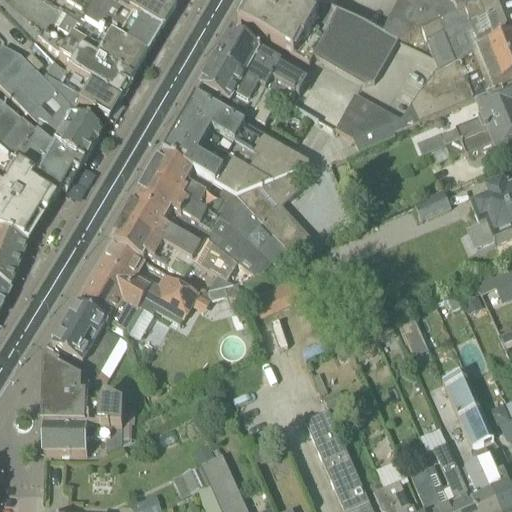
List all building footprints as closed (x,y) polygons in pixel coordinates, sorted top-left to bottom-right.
[(96,0),(65,0),(64,2),(81,13),(79,17),(86,22),(83,27),(85,27),(146,62),(159,39),(96,0)] [(174,14),(157,4),(150,0),(96,0),(159,39),(174,14)] [(253,3),(239,29),(281,53),(310,69),(314,61),(364,90),(375,87),(399,45),(384,38),(383,39),(330,15),(332,11),(308,0),(293,0),(307,8),(303,15),(299,12),(296,17),(285,11),(281,19),(253,3)] [(254,0),(253,3),(281,19),(285,11),(296,17),(299,12),(303,15),(307,8),(293,0),(254,0)] [(308,0),(332,11),(338,0),(308,0)] [(502,0),(424,0),(419,11),(409,6),(408,7),(402,4),(384,38),(399,45),(423,35),(440,27),(502,0)] [(502,0),(440,27),(423,35),(426,45),(438,75),(436,76),(436,77),(478,59),(511,44),(511,13),(511,12),(511,7),(509,0),(502,0)] [(131,87),(65,48),(42,34),(24,18),(15,28),(35,48),(38,43),(55,56),(58,58),(58,59),(66,64),(66,63),(72,66),(66,76),(119,108),(131,87)] [(131,87),(146,62),(85,27),(75,43),(70,39),(65,48),(131,87)] [(282,67),(233,39),(225,54),(297,97),(300,99),(308,86),(280,70),(282,67)] [(511,88),(511,44),(478,59),(436,77),(411,110),(402,123),(400,124),(390,128),(380,133),(368,138),(354,144),(359,157),(396,142),(394,137),(511,88)] [(100,140),(69,121),(72,116),(43,85),(24,66),(19,61),(3,54),(0,55),(0,93),(54,147),(51,152),(82,171),(100,140)] [(297,97),(225,54),(217,68),(282,105),(290,110),(297,97)] [(72,116),(76,110),(107,128),(119,108),(66,76),(58,72),(54,67),(43,85),(72,116)] [(202,94),(268,131),(282,105),(217,68),(202,94)] [(511,97),(479,111),(483,122),(442,140),(447,153),(511,126),(511,97)] [(294,179),(298,178),(310,173),(309,169),(218,116),(220,111),(199,99),(172,147),(216,172),(209,186),(237,202),(294,179)] [(355,99),(351,107),(390,128),(400,124),(355,99)] [(380,133),(390,128),(351,107),(346,115),(380,133)] [(51,152),(35,139),(0,108),(0,154),(12,165),(9,170),(31,185),(31,186),(39,190),(34,198),(53,209),(59,197),(65,200),(82,171),(51,152)] [(368,138),(380,133),(346,115),(342,123),(368,138)] [(354,144),(368,138),(342,123),(336,135),(354,144)] [(495,150),(499,161),(511,155),(511,126),(447,153),(451,163),(466,157),(468,161),(495,150)] [(445,151),(440,139),(417,149),(422,161),(445,151)] [(164,160),(209,186),(216,172),(172,147),(164,160)] [(237,202),(209,186),(164,160),(150,184),(230,230),(280,271),(297,263),(296,262),(237,202)] [(31,185),(9,170),(0,183),(0,244),(25,253),(26,254),(26,253),(36,235),(31,232),(36,224),(42,227),(53,209),(34,198),(39,190),(31,186),(31,185)] [(283,213),(302,196),(294,179),(237,202),(296,262),(320,251),(283,213)] [(167,225),(168,222),(206,243),(219,250),(240,267),(255,279),(265,275),(274,266),(280,271),(230,230),(150,184),(137,208),(167,225)] [(511,198),(511,199),(508,192),(470,208),(481,234),(488,231),(495,249),(511,241),(511,198)] [(451,213),(443,196),(415,209),(422,226),(451,213)] [(125,228),(194,266),(229,286),(240,267),(219,250),(206,243),(202,250),(164,230),(167,225),(137,208),(125,228)] [(194,266),(125,228),(113,249),(144,266),(147,260),(185,282),(194,266)] [(0,294),(8,297),(25,253),(0,244),(0,294)] [(200,301),(198,300),(165,280),(159,291),(140,280),(147,268),(143,266),(144,266),(113,249),(78,310),(108,327),(130,339),(144,315),(153,320),(156,316),(180,330),(183,325),(185,326),(193,313),(200,301)] [(511,287),(511,273),(492,282),(497,294),(511,287)] [(209,296),(209,297),(225,293),(233,290),(230,287),(218,281),(209,296)] [(261,324),(308,303),(298,281),(251,302),(261,324)] [(237,290),(233,290),(225,293),(232,314),(244,310),(237,290)] [(198,300),(200,301),(212,308),(212,306),(209,297),(198,300)] [(462,311),(458,301),(448,305),(452,316),(462,311)] [(482,311),(478,302),(463,309),(467,318),(482,311)] [(89,392),(101,399),(110,383),(101,377),(119,343),(104,335),(108,327),(78,310),(54,353),(83,370),(75,384),(89,392)] [(424,344),(415,323),(398,330),(407,351),(424,344)] [(397,340),(393,330),(378,336),(383,347),(397,340)] [(359,367),(374,360),(369,348),(354,354),(359,367)] [(47,370),(45,432),(132,435),(132,429),(135,429),(135,417),(123,417),(123,409),(106,398),(99,412),(88,411),(89,392),(75,384),(48,368),(47,369),(47,370)] [(465,377),(443,387),(462,431),(462,432),(472,454),(495,444),(465,377)] [(321,400),(328,397),(320,378),(313,381),(321,400)] [(222,389),(219,382),(212,384),(215,392),(222,389)] [(330,416),(346,408),(341,397),(324,404),(330,416)] [(371,511),(329,417),(305,426),(343,511),(371,511)] [(511,425),(502,430),(509,447),(511,445),(511,425)] [(87,444),(91,444),(107,445),(107,458),(122,452),(122,445),(132,445),(132,435),(45,432),(44,460),(87,461),(87,444)] [(440,432),(422,441),(428,455),(447,446),(440,432)] [(474,511),(470,504),(458,475),(447,449),(434,454),(446,480),(445,480),(449,491),(443,493),(445,495),(443,496),(450,511),(474,511)] [(511,511),(511,493),(497,460),(490,463),(486,453),(473,458),(477,468),(478,468),(497,511),(511,511)] [(267,467),(262,455),(251,460),(256,472),(267,467)] [(211,493),(219,511),(245,511),(222,461),(201,471),(202,473),(211,493)] [(470,504),(474,511),(497,511),(478,468),(477,468),(466,473),(478,500),(470,504)] [(410,482),(423,511),(450,511),(443,496),(445,495),(443,493),(434,472),(410,482)] [(199,498),(211,493),(202,473),(183,481),(192,500),(199,498)] [(192,500),(183,481),(174,485),(182,505),(192,500)] [(394,511),(414,511),(410,511),(409,511),(399,488),(387,493),(394,511)] [(219,511),(211,493),(199,498),(205,511),(219,511)] [(394,511),(387,493),(374,499),(373,499),(379,511),(394,511)] [(133,510),(133,511),(160,511),(156,501),(133,510)]
